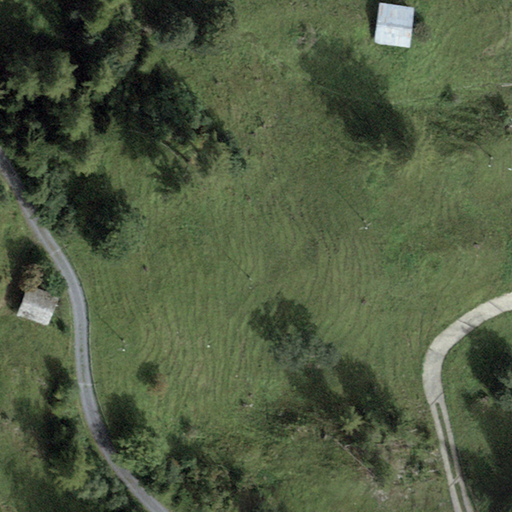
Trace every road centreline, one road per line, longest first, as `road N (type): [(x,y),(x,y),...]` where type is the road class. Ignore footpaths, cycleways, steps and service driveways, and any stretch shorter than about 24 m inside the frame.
road 1 (track): [(0,169),(77,292),(85,386),(100,432),(117,465),(167,511)]
road 2 (track): [(0,318),(94,139),(86,96),(62,45),(71,0)]
road 3 (track): [(467,511),(435,368),(447,340),(470,318),(511,302)]
